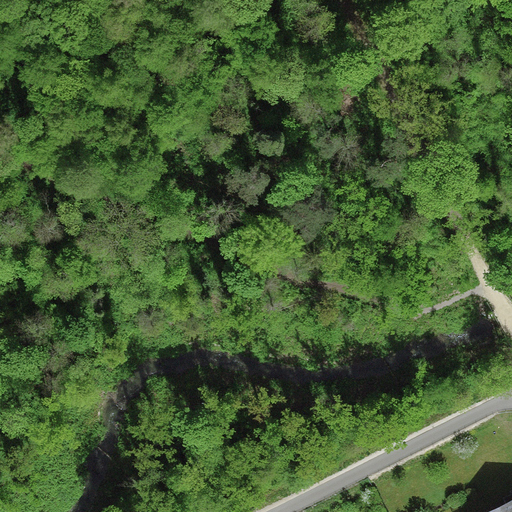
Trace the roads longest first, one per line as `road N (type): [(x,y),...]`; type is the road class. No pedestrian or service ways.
road 1 (track): [(354,0),(511,324)]
road 2 (residential): [(511,403),(287,511)]
